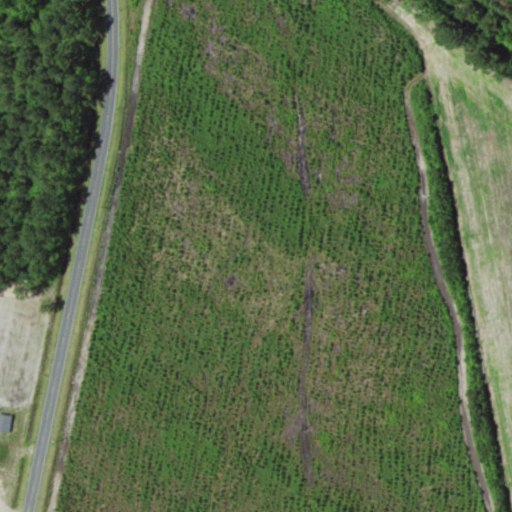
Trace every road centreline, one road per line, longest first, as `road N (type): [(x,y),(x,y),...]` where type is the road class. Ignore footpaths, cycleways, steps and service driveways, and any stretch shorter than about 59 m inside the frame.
road 1 (track): [(53,511),(151,0),(406,24),(428,45),(424,81)]
road 2 (residential): [(27,511),(112,96),(110,0)]
road 3 (track): [(489,511),(461,410),(459,339),(429,240),(410,87),(424,81)]
